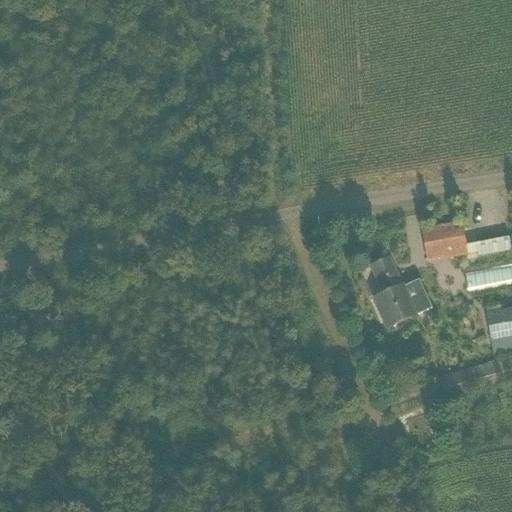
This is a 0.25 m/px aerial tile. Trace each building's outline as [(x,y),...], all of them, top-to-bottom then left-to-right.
[(437,227),(420,230),(427,264),(466,256),(465,247),(462,231),(439,236),(437,227)] [(374,300),(387,329),(432,309),(419,281),(402,289),(402,288),(401,288),(388,260),(371,268),(384,296),(374,300)] [(485,310),(494,356),(511,353),(511,310),(501,312),(500,307),(485,310)] [(511,357),(434,381),(440,400),(511,379),(511,357)] [(459,413),(451,415),(454,426),(463,423),(459,413)] [(225,464),(204,476),(206,478),(212,489),(232,477),(226,466),(225,464)]
